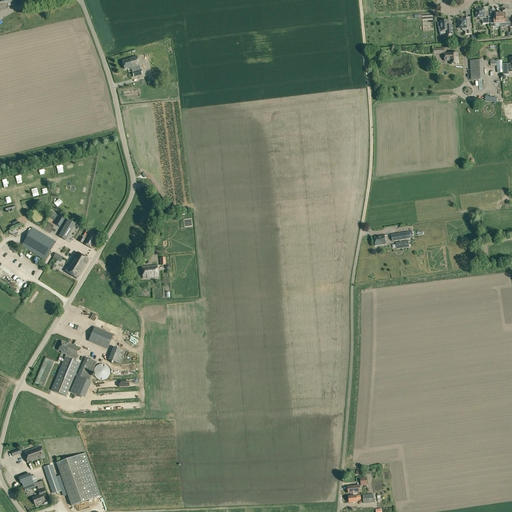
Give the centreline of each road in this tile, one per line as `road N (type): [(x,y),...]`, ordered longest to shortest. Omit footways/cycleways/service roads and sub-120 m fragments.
road 1 (track): [(338,511),(351,287),(371,146),(360,0)]
road 2 (unclassified): [(0,450),(27,370),(132,195),(111,85),(81,0)]
